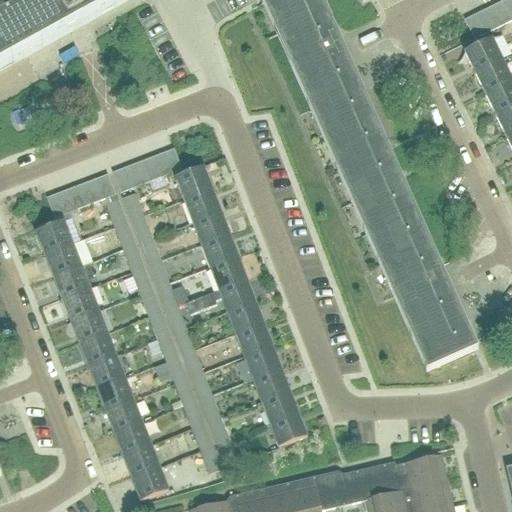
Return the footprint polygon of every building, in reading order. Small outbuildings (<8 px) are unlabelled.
[(23,0),(0,13),(0,68),(124,0),(23,0)] [(321,132),(429,374),(473,354),(316,0),(273,0),(264,4),(321,132)] [(511,0),(508,0),(502,3),(511,22),(511,0)] [(493,8),(503,28),(511,23),(511,22),(502,3),(493,8)] [(483,13),(493,33),(503,28),(493,8),(483,13)] [(474,17),(484,38),(493,33),(483,13),(474,17)] [(474,17),(464,23),(474,43),(484,38),(474,17)] [(476,48),(463,54),(474,77),(502,62),(491,40),(476,48)] [(511,84),(511,82),(502,62),(474,77),(485,98),(511,84)] [(511,84),(485,98),(495,119),(511,110),(511,84)] [(511,110),(495,119),(505,141),(511,137),(511,110)] [(173,151),(162,156),(170,176),(180,172),(173,151)] [(152,159),(160,180),(170,176),(162,156),(152,159)] [(142,163),(150,183),(160,180),(152,159),(142,163)] [(133,167),(140,187),(150,183),(142,163),(133,167)] [(123,171),(130,191),(140,187),(133,167),(123,171)] [(174,180),(183,204),(212,193),(203,169),(182,177),(174,180)] [(112,175),(120,195),(130,191),(123,171),(112,175)] [(96,181),(103,201),(114,197),(107,177),(96,181)] [(86,185),(94,205),(103,201),(96,181),(86,185)] [(76,189),(84,209),(94,205),(86,185),(76,189)] [(66,193),(74,213),(84,209),(76,189),(66,193)] [(56,196),(64,217),(74,213),(66,193),(56,196)] [(183,204),(191,226),(220,215),(212,193),(183,204)] [(46,200),(53,221),(64,217),(56,196),(46,200)] [(116,203),(104,208),(111,224),(123,220),(116,203)] [(125,207),(132,224),(143,220),(136,203),(125,207)] [(191,226),(200,248),(229,237),(220,215),(191,226)] [(34,235),(43,259),(72,248),(63,224),(55,227),(34,235)] [(134,230),(140,246),(151,242),(145,225),(134,230)] [(131,243),(125,227),(114,231),(120,248),(131,243)] [(200,248),(208,271),(237,260),(229,237),(200,248)] [(81,270),(72,248),(43,259),(52,281),(81,270)] [(142,252),(149,269),(160,264),(153,248),(142,252)] [(134,249),(122,253),(129,270),(140,266),(134,249)] [(208,271),(217,293),(246,282),(237,260),(208,271)] [(90,292),(81,270),(52,281),(61,303),(90,292)] [(151,274),(157,291),(168,287),(162,270),(151,274)] [(142,271),(131,275),(138,292),(148,288),(142,271)] [(217,293),(225,316),(254,305),(246,282),(217,293)] [(90,292),(61,303),(70,326),(98,315),(90,292)] [(159,296),(166,313),(177,309),(170,292),(159,296)] [(151,293),(140,297),(146,314),(157,310),(151,293)] [(225,316),(234,338),(263,327),(254,305),(225,316)] [(168,318),(174,335),(185,331),(179,314),(168,318)] [(98,315),(70,326),(78,348),(107,337),(98,315)] [(159,316),(148,320),(155,336),(166,332),(159,316)] [(234,338),(243,360),(271,349),(263,327),(234,338)] [(176,341),(183,358),(194,353),(187,336),(176,341)] [(78,348),(87,370),(116,359),(107,337),(78,348)] [(168,338),(157,342),(163,359),(174,355),(168,338)] [(243,360),(251,383),(280,372),(271,349),(243,360)] [(87,370),(95,393),(124,382),(116,359),(87,370)] [(185,363),(191,380),(202,375),(196,359),(185,363)] [(176,360),(165,364),(172,381),(183,377),(176,360)] [(251,383),(260,405),(288,394),(280,372),(251,383)] [(193,385),(200,402),(211,398),(204,381),(193,385)] [(95,393),(104,415),(133,404),(124,382),(95,393)] [(185,382),(174,386),(180,403),(191,399),(185,382)] [(260,405),(268,428),(297,417),(288,394),(260,405)] [(202,407),(208,424),(219,420),(213,403),(202,407)] [(104,415),(113,437),(142,426),(133,404),(104,415)] [(193,404),(182,409),(189,425),(200,421),(193,404)] [(268,428),(277,451),(306,440),(297,417),(268,428)] [(210,429),(217,446),(228,442),(222,425),(210,429)] [(142,426),(113,437),(122,460),(150,449),(142,426)] [(202,427),(191,431),(197,448),(208,443),(202,427)] [(219,453),(226,470),(237,465),(230,448),(219,453)] [(150,449),(122,460),(130,482),(159,471),(150,449)] [(210,449),(200,453),(206,470),(217,466),(210,449)] [(452,511),(440,459),(403,467),(404,470),(395,472),(394,466),(343,478),(338,475),(229,501),(226,505),(197,511),(452,511)] [(159,471),(130,482),(140,506),(168,494),(159,471)]
